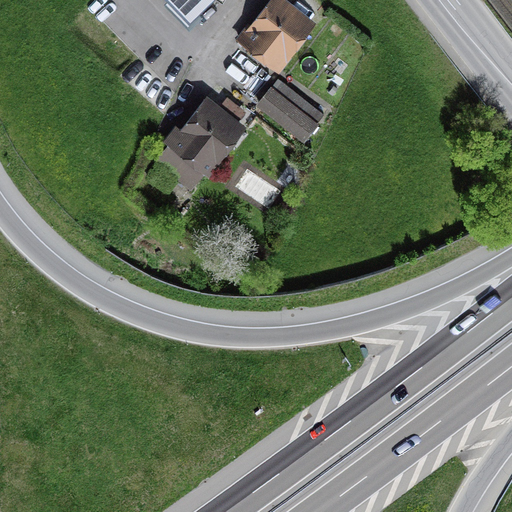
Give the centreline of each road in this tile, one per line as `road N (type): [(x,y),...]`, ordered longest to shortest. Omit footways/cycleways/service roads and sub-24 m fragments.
road 1 (motorway): [(511,256),(387,315),(244,338),(144,317),(103,298),(33,247),(0,209)]
road 2 (motorway): [(511,297),(225,511)]
road 3 (motorway): [(317,511),(511,366)]
